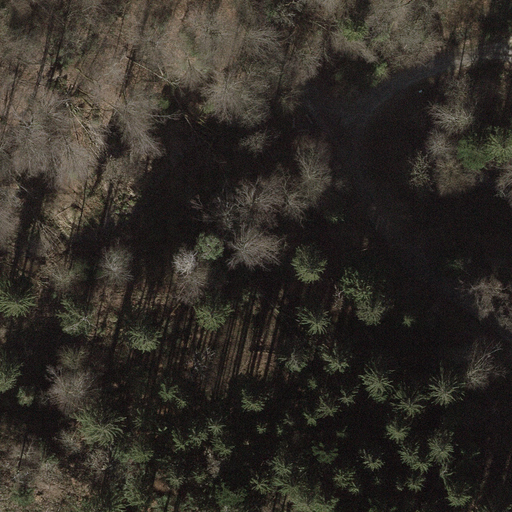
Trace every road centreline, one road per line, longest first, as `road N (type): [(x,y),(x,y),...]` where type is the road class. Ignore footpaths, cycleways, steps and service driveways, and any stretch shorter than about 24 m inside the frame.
road 1 (track): [(511,331),(416,266),(355,170),(349,125),(367,100),(415,71),(511,52)]
road 2 (track): [(349,125),(306,97),(256,0)]
